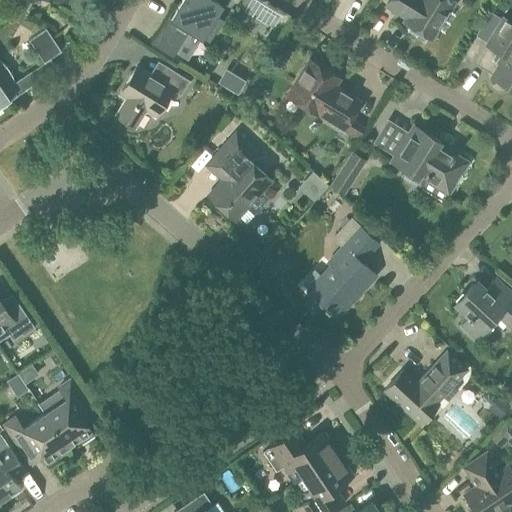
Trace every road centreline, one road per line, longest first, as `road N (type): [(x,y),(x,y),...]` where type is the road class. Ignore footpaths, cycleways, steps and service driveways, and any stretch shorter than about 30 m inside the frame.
road 1 (residential): [(338,377),(133,193),(80,186),(5,220)]
road 2 (residential): [(511,141),(288,0)]
road 3 (residential): [(338,377),(511,179)]
road 4 (residential): [(134,0),(78,89),(0,144)]
road 5 (residential): [(432,511),(338,377)]
